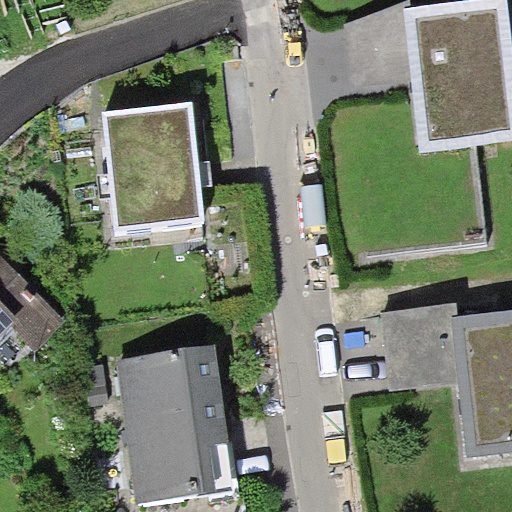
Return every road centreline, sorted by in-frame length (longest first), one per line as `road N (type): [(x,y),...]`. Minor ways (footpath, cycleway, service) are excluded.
road 1 (residential): [(272,0),(290,277),(323,511)]
road 2 (residential): [(0,111),(68,61),(227,0)]
